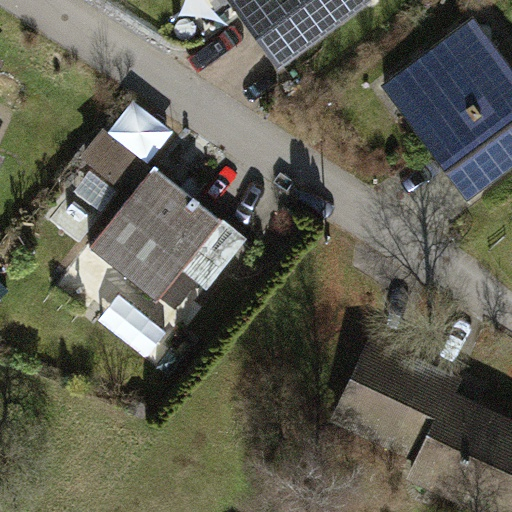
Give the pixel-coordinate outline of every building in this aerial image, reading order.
[(374,7),(369,0),(230,0),(285,73),(374,7)] [(511,174),(511,72),(476,24),(388,90),(474,203),(511,174)] [(0,90),(9,70),(0,65),(0,179),(6,167),(0,164),(0,90)] [(140,165),(105,137),(82,166),(116,194),(140,165)] [(227,224),(159,173),(97,255),(164,306),(227,224)] [(468,382),(372,341),(335,427),(422,465),(413,485),(476,511),(511,511),(511,422),(461,400),(468,382)]
